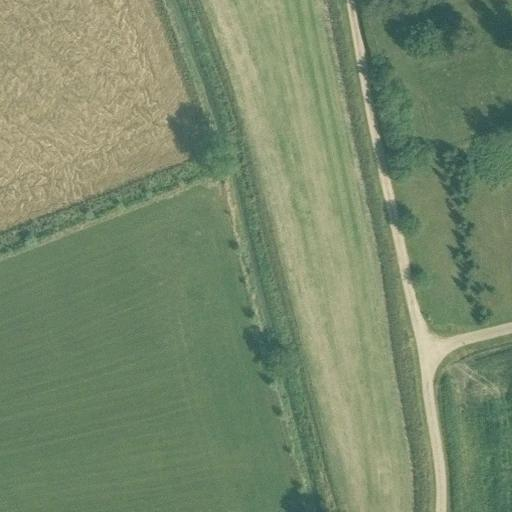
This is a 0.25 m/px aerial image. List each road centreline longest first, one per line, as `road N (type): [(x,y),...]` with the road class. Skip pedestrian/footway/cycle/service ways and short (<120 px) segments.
road 1 (track): [(345,0),(424,351)]
road 2 (unclassified): [(441,511),(424,351),(511,328)]
